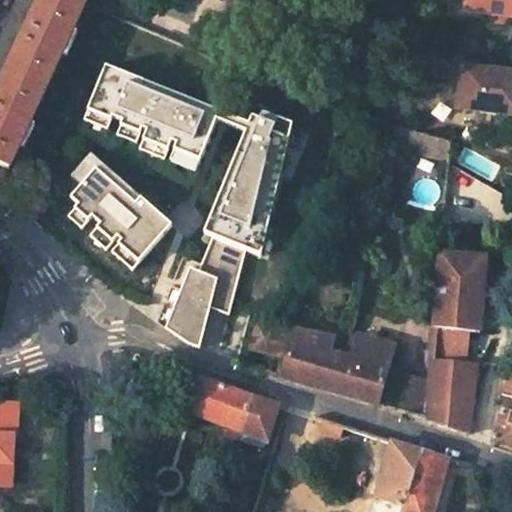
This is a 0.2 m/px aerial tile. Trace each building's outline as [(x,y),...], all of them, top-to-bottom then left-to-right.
[(0,165),(9,169),(86,0),(39,0),(0,86),(0,165)] [(511,0),(468,0),(467,11),(487,13),(509,16),(511,16),(511,0)] [(509,16),(487,13),(490,23),(502,24),(509,16)] [(122,122),(121,126),(141,134),(143,130),(147,132),(143,141),(169,151),(172,142),(177,144),(175,150),(200,160),(217,118),(142,88),(145,80),(106,65),(88,111),(112,121),(112,118),(122,122)] [(511,71),(462,66),(457,108),(511,114),(511,71)] [(246,131),(250,123),(145,80),(142,88),(217,118),(246,131)] [(112,121),(88,111),(84,120),(108,130),(112,121)] [(246,250),(261,257),(292,123),(262,111),(260,117),(227,199),(219,196),(204,234),(210,236),(197,270),(190,268),(165,329),(186,343),(192,344),(192,346),(200,348),(210,308),(230,313),(246,250)] [(227,199),(260,117),(253,115),(250,123),(246,131),(219,196),(227,199)] [(438,138),(384,123),(381,133),(408,142),(406,148),(412,149),(433,156),(435,147),(438,138)] [(141,134),(121,126),(117,136),(137,144),(141,134)] [(450,142),(438,138),(435,147),(433,156),(448,160),(448,157),(449,151),(450,142)] [(169,151),(143,141),(140,150),(165,160),(169,151)] [(200,160),(175,150),(171,160),(197,170),(200,160)] [(135,204),(140,198),(91,155),(72,177),(82,186),(96,170),(135,204)] [(71,198),(79,205),(75,209),(88,221),(92,217),(101,225),(97,229),(113,243),(117,239),(121,242),(118,245),(139,263),(172,226),(140,198),(135,204),(96,170),(82,186),(71,198)] [(88,221),(75,209),(68,217),(82,229),(88,221)] [(113,243),(97,229),(90,236),(106,251),(113,243)] [(139,263),(118,245),(112,253),(133,271),(139,263)] [(456,255),(441,254),(435,325),(433,352),(432,360),(466,364),(468,331),(479,332),(485,258),(467,255),(467,247),(457,247),(456,255)] [(287,336),(258,328),(252,350),(282,357),(287,336)] [(337,393),(346,357),(330,352),(333,342),(291,332),(281,376),(321,388),(337,393)] [(346,357),(337,393),(378,405),(396,345),(352,333),(346,357)] [(476,364),(466,364),(432,360),(430,383),(427,420),(427,422),(468,435),(476,364)] [(430,383),(404,373),(398,411),(427,420),(430,383)] [(511,374),(507,373),(501,394),(511,397),(511,412),(502,409),(493,442),(511,448),(511,374)] [(252,397),(200,378),(188,410),(230,425),(226,438),(220,458),(232,462),(239,441),(252,397)] [(278,405),(252,397),(239,441),(259,447),(265,444),(278,405)] [(0,427),(16,428),(17,402),(0,400),(0,427)] [(8,432),(0,431),(0,488),(9,489),(10,466),(6,466),(8,432)] [(402,511),(419,451),(392,441),(376,497),(377,497),(373,511),(402,511)] [(432,511),(447,460),(419,451),(402,511),(432,511)]
